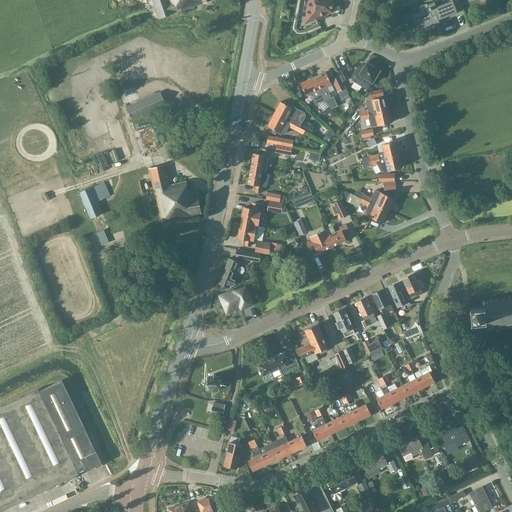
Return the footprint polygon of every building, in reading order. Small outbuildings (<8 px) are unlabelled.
[(146,0),(150,10),(154,8),(158,19),(212,1),(211,0),(146,0)] [(332,8),(332,7),(333,0),(309,0),(306,19),(309,22),(314,19),(314,20),(316,20),(316,18),(329,13),(330,8),(331,8),(332,8)] [(452,0),(436,7),(434,2),(418,9),(419,12),(404,18),(408,28),(421,23),(423,29),(433,24),(432,21),(438,19),(457,12),(452,0)] [(364,66),(364,67),(361,65),(360,66),(359,65),(357,69),(354,73),(356,74),(352,80),(354,82),(355,82),(362,86),(363,85),(368,88),(369,88),(372,83),(380,71),(374,67),(373,67),(375,64),(368,60),(366,63),(364,66)] [(338,72),(343,82),(349,79),(344,69),(338,72)] [(313,77),(324,100),(331,97),(326,87),(331,84),(326,72),(313,77)] [(334,91),(343,88),(339,74),(330,77),(334,91)] [(317,104),(324,100),(313,77),(301,83),(306,95),(312,93),(317,104)] [(370,99),(380,97),(379,90),(368,92),(370,99)] [(126,107),(129,112),(132,120),(167,105),(160,91),(126,107)] [(360,116),(389,110),(386,97),(372,100),(365,101),(367,109),(359,111),(360,116)] [(296,125),(296,126),(298,127),(298,128),(299,128),(302,121),(303,121),(305,116),(304,113),(292,107),(280,101),(274,114),(296,125)] [(323,111),(330,119),(335,115),(328,106),(323,111)] [(389,110),(360,116),(361,121),(368,119),(370,126),(373,127),(378,126),(378,125),(391,122),(389,110)] [(294,129),(296,126),(296,125),(274,114),(268,126),(280,132),(284,124),(294,129)] [(362,138),(374,135),(372,129),(360,131),(362,138)] [(371,161),(399,155),(396,141),(382,145),(384,152),(378,153),(378,155),(370,157),(371,161)] [(151,147),(143,149),(145,155),(153,153),(151,147)] [(251,168),(262,170),(266,171),(269,156),(267,156),(268,149),(263,148),(262,154),(254,153),(251,168)] [(371,161),(372,166),(378,164),(382,172),(389,172),(389,170),(402,167),(399,155),(371,161)] [(148,169),(151,179),(161,223),(162,223),(163,229),(170,227),(170,224),(172,223),(171,220),(202,213),(200,205),(195,206),(192,190),(189,190),(187,181),(169,185),(164,165),(148,169)] [(462,166),(440,171),(444,188),(454,186),(452,177),(464,175),(462,166)] [(266,171),(262,170),(251,168),(248,184),(256,186),(255,192),(260,193),(261,187),(265,188),(268,171),(266,171)] [(97,202),(110,196),(104,183),(92,188),(91,187),(79,192),(91,220),(103,214),(97,202)] [(265,200),(269,201),(279,203),(281,195),(267,193),(265,200)] [(370,202),(375,204),(388,211),(394,199),(381,193),(377,200),(372,198),(370,202)] [(370,202),(372,198),(364,194),(362,198),(370,202)] [(367,208),(370,202),(362,198),(359,204),(367,208)] [(348,215),(341,200),(332,204),(339,219),(348,215)] [(283,203),(279,203),(269,201),(267,212),(281,214),(282,212),(284,213),(285,206),(282,206),(283,203)] [(388,211),(375,204),(370,202),(367,208),(373,210),(370,216),(383,222),(388,211)] [(241,223),(252,225),(257,225),(258,226),(262,205),(252,203),(251,209),(243,207),(241,223)] [(307,233),(301,219),(293,223),(299,236),(307,233)] [(257,225),(252,225),(241,223),(238,238),(246,240),(245,245),(250,246),(251,241),(254,242),(257,225)] [(324,231),(327,236),(331,247),(346,240),(342,232),(348,230),(345,225),(340,227),(341,229),(335,232),(332,227),(324,231)] [(100,244),(107,241),(102,229),(95,232),(100,244)] [(331,247),(327,236),(324,231),(316,234),(318,240),(313,243),(312,240),(306,243),(308,248),(309,248),(312,255),(317,253),(331,247)] [(269,255),(270,245),(257,243),(255,253),(269,255)] [(235,258),(247,260),(259,262),(261,255),(236,250),(235,258)] [(224,272),(233,275),(238,262),(229,259),(224,272)] [(231,279),(233,275),(224,272),(219,284),(229,288),(234,286),(236,283),(234,282),(235,280),(231,279)] [(412,274),(402,279),(409,293),(406,294),(409,300),(422,294),(419,288),(423,287),(419,279),(416,281),(412,274)] [(397,282),(387,287),(391,296),(397,308),(407,304),(397,282)] [(241,308),(252,304),(245,288),(234,292),(233,291),(220,297),(226,313),(240,307),(241,308)] [(388,304),(382,290),(372,294),(378,309),(385,306),(390,316),(394,314),(389,304),(388,304)] [(484,307),(471,308),(473,323),(486,321),(487,327),(511,324),(511,296),(483,300),(484,307)] [(366,320),(374,316),(366,298),(355,302),(364,321),(366,320)] [(332,314),(336,322),(334,323),(337,330),(341,328),(343,332),(352,328),(350,324),(351,324),(343,308),(332,314)] [(377,316),(383,330),(391,326),(385,312),(377,316)] [(310,343),(298,349),(297,349),(301,358),(314,352),(315,354),(327,348),(316,324),(304,330),(310,343)] [(417,335),(415,330),(406,333),(408,338),(417,335)] [(362,342),(369,356),(385,348),(379,336),(371,340),(370,338),(362,342)] [(397,343),(389,345),(391,354),(399,352),(397,343)] [(348,364),(355,360),(349,347),(342,351),(348,364)] [(341,369),(347,366),(341,351),(334,354),(341,369)] [(286,357),(284,353),(257,366),(262,376),(279,368),(283,375),(299,367),(293,354),(286,357)] [(490,362),(494,372),(495,371),(506,366),(502,357),(490,362)] [(415,378),(421,388),(434,381),(429,371),(421,375),(419,371),(414,373),(416,377),(415,378)] [(288,382),(292,392),(307,385),(307,384),(311,382),(307,373),(296,378),(288,382)] [(218,389),(220,383),(217,376),(212,374),(205,378),(202,384),(205,390),(212,392),(218,389)] [(421,388),(415,378),(414,374),(407,377),(409,381),(402,384),(408,395),(421,388)] [(39,391),(78,473),(86,469),(87,471),(89,470),(93,469),(93,468),(96,466),(97,467),(100,465),(100,464),(102,463),(101,462),(102,461),(98,453),(97,453),(96,451),(62,380),(39,391)] [(395,401),(408,395),(402,384),(389,391),(395,401)] [(395,401),(389,391),(388,391),(387,388),(381,390),(383,394),(376,398),(381,408),(395,401)] [(78,473),(39,391),(38,389),(0,407),(0,511),(79,474),(78,473)] [(219,407),(220,403),(209,401),(208,404),(206,412),(218,414),(219,407)] [(349,405),(352,410),(357,420),(371,414),(366,403),(358,407),(355,402),(349,405)] [(344,427),(357,420),(352,410),(339,416),(344,427)] [(331,433),(344,427),(339,416),(326,423),(331,433)] [(227,418),(225,430),(233,431),(234,419),(227,418)] [(331,433),(326,423),(325,423),(323,418),(315,422),(317,427),(312,430),(317,440),(331,433)] [(451,418),(433,427),(438,438),(442,446),(455,440),(457,445),(469,439),(462,425),(457,428),(452,418),(451,418)] [(285,435),(286,436),(293,451),(307,445),(302,434),(294,438),(291,432),(285,435)] [(416,435),(397,445),(403,455),(406,462),(413,458),(412,456),(421,452),(422,453),(425,460),(434,456),(433,455),(432,451),(430,449),(427,443),(421,446),(416,435)] [(280,458),(293,451),(286,436),(279,439),(272,443),(280,458)] [(238,452),(240,444),(228,442),(224,465),(236,467),(239,453),(238,452)] [(280,458),(272,443),(272,442),(259,449),(266,464),(280,458)] [(253,470),(266,464),(259,449),(252,452),(255,457),(248,460),(253,470)] [(468,465),(479,458),(475,451),(464,458),(468,465)] [(362,462),(367,473),(370,477),(377,474),(374,470),(380,467),(381,468),(387,464),(391,472),(397,469),(393,461),(387,463),(382,453),(362,462)] [(350,468),(326,479),(333,493),(330,495),(332,498),(335,500),(338,499),(340,497),(341,494),(339,490),(357,482),(350,468)] [(404,475),(399,477),(402,486),(408,484),(404,475)] [(358,485),(365,498),(372,495),(365,482),(358,485)] [(478,511),(482,511),(492,507),(486,494),(485,495),(481,487),(469,493),(478,511)] [(321,511),(332,511),(334,511),(326,493),(317,497),(316,495),(314,496),(310,488),(295,495),(303,511),(314,511),(320,509),(321,511)] [(451,503),(455,501),(466,496),(463,490),(448,497),(451,503)] [(211,511),(214,499),(209,498),(198,501),(200,509),(192,511),(189,502),(168,508),(168,511),(211,511)]
